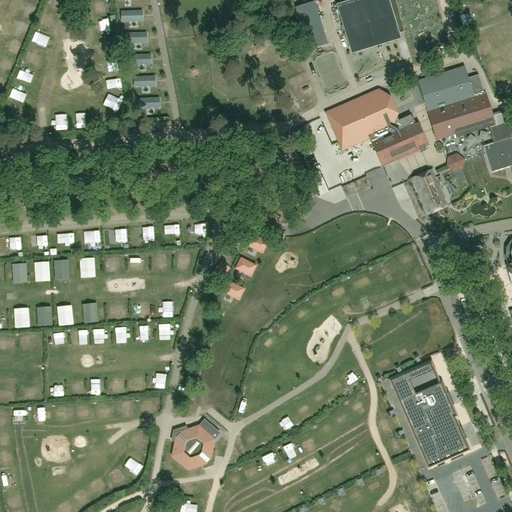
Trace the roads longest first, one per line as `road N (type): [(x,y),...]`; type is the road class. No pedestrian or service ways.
road 1 (track): [(348,329),(369,379),(372,432),(391,473),(373,511)]
road 2 (track): [(234,429),(206,405),(205,391),(230,326),(270,284)]
